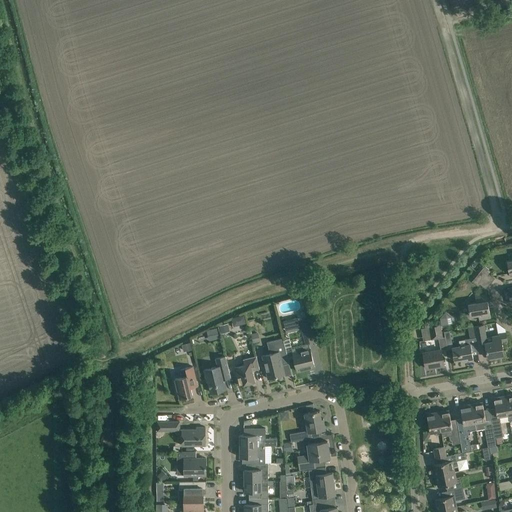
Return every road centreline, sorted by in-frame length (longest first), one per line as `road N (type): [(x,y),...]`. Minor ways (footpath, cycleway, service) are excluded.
road 1 (track): [(398,243),(266,287),(115,354)]
road 2 (track): [(508,224),(497,225),(433,0)]
road 3 (residential): [(415,511),(408,393),(511,374)]
road 4 (residential): [(228,511),(229,418),(331,394)]
road 5 (track): [(115,354),(118,511)]
road 6 (track): [(408,393),(398,243)]
road 7 (residential): [(354,511),(331,394)]
